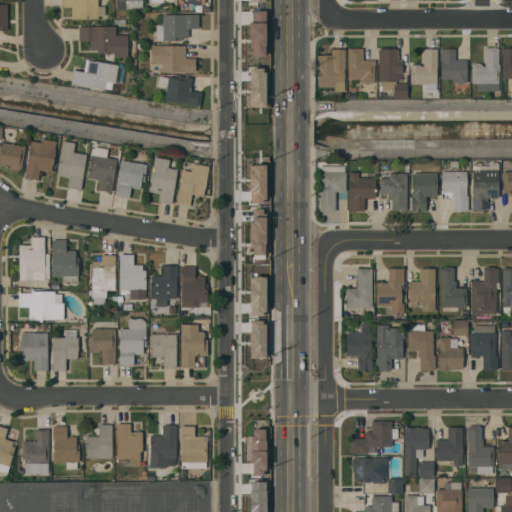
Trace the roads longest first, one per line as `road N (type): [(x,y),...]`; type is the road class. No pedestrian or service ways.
road 1 (residential): [(511,240),(341,241),(329,249),(324,395)]
road 2 (residential): [(228,162),(228,395)]
road 3 (residential): [(228,242),(0,205)]
road 4 (residential): [(228,395),(0,399)]
road 5 (residential): [(511,395),(290,395)]
road 6 (residential): [(511,18),(345,18),(329,11),(327,0)]
road 7 (primary): [(289,157),(289,289)]
